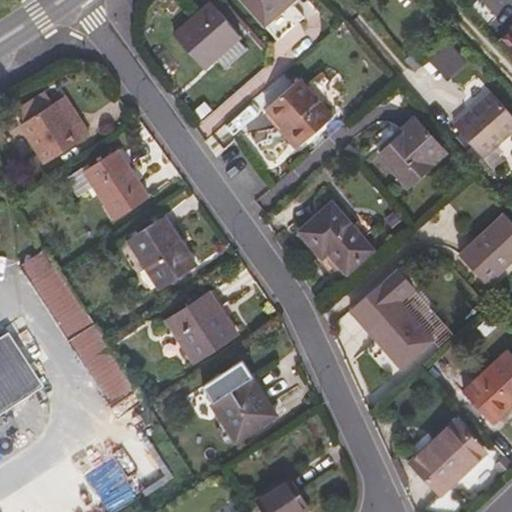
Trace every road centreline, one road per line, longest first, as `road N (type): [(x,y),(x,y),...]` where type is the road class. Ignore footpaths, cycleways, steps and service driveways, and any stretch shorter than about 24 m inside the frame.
road 1 (residential): [(373,511),(370,477),(286,299),(79,0)]
road 2 (unknown): [(353,0),(435,98)]
